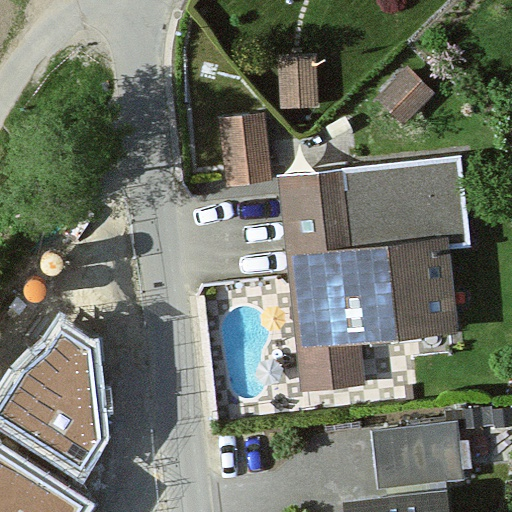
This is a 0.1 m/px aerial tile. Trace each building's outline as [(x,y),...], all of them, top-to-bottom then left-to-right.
[(309,63),(272,64),(273,114),(310,113),(309,63)] [(424,102),(400,77),(370,107),(394,131),(424,102)] [(262,188),(254,123),(215,127),(223,192),(262,188)] [(331,174),(331,181),(270,186),(287,397),(352,392),(349,346),(446,338),(439,255),(461,253),(454,164),(331,174)] [(16,387),(0,410),(0,415),(81,468),(98,441),(88,352),(61,336),(44,357),(23,376),(16,387)] [(466,468),(464,407),(372,411),(374,471),(466,468)] [(77,511),(81,506),(0,453),(0,511),(77,511)] [(441,511),(439,495),(337,506),(337,511),(441,511)]
